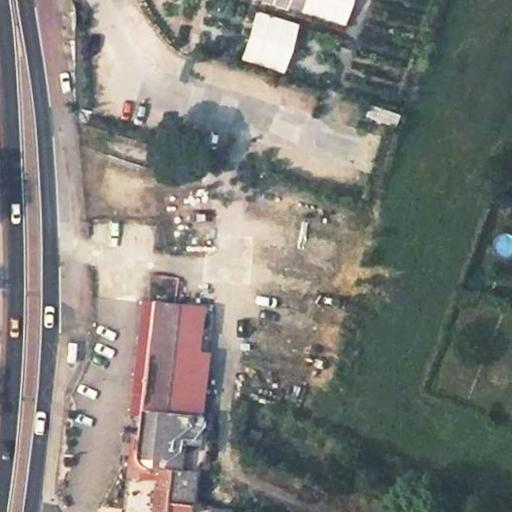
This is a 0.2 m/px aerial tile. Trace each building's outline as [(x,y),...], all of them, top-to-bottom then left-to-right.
[(324,84),(339,35),(217,0),(206,0),(193,46),(324,84)] [(245,0),(342,26),(349,0),(245,0)] [(147,304),(132,456),(132,458),(133,463),(134,465),(137,468),(142,470),(150,473),(149,479),(159,480),(166,481),(165,493),(158,493),(151,492),(148,511),(162,511),(163,505),(190,508),(193,477),(177,474),(180,445),(197,446),(199,420),(204,356),(196,355),(201,307),(147,304)] [(134,439),(136,417),(121,415),(119,437),(134,439)] [(159,480),(158,493),(165,493),(166,481),(159,480)]
